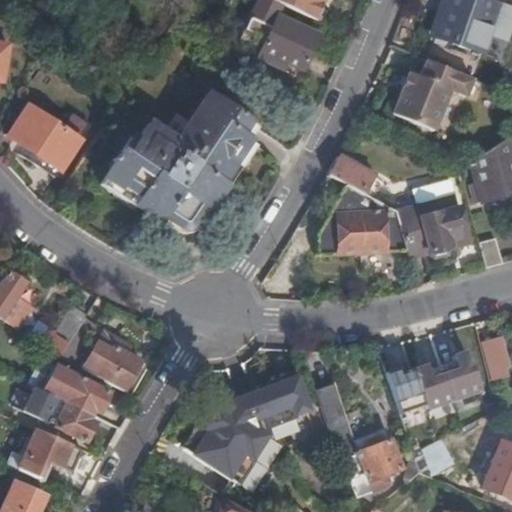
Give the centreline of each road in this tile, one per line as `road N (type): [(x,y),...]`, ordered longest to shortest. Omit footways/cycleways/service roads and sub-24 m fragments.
road 1 (residential): [(215,312),(349,86),(380,0)]
road 2 (residential): [(215,312),(341,325),(511,281)]
road 3 (residential): [(0,191),(96,264),(215,312)]
road 4 (residential): [(99,511),(215,312)]
